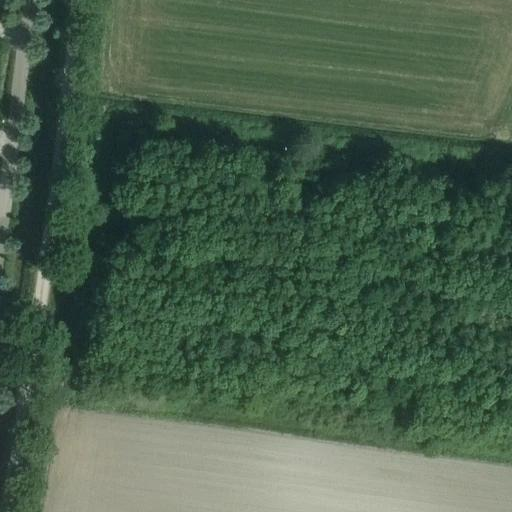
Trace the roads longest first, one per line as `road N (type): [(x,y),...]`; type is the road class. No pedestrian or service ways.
road 1 (track): [(18,511),(78,0)]
road 2 (unclassified): [(0,279),(37,0)]
